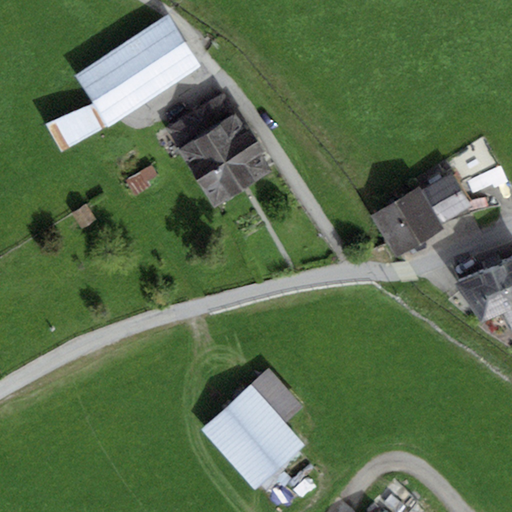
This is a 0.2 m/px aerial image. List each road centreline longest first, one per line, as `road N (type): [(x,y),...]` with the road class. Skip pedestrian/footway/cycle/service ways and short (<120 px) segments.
road 1 (residential): [(0,391),(66,353),(179,312),(330,274),(412,270),(511,235)]
road 2 (track): [(353,270),(193,29),(151,0)]
